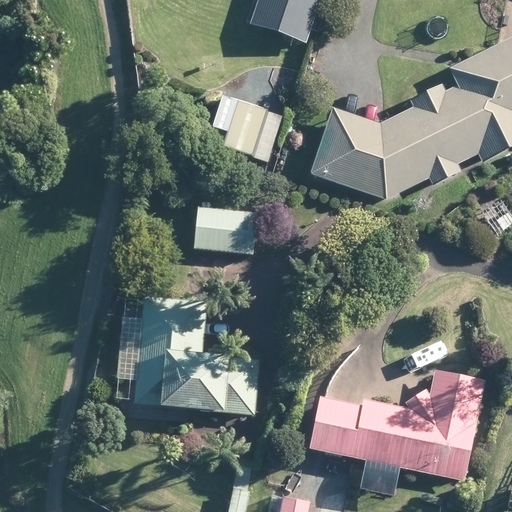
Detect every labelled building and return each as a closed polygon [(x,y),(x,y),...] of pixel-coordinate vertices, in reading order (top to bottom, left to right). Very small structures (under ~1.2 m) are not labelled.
[(261,0),(255,22),(310,39),(321,0),(261,0)] [(511,39),(495,48),(471,60),(454,69),(461,85),(449,91),(445,84),(414,101),(418,108),(384,124),(337,108),(316,175),(391,199),(428,180),(432,178),(436,186),(465,171),(461,164),(481,154),(486,163),(511,149),(511,39)] [(273,107),(266,106),(261,104),(256,122),(268,125),(273,107)] [(511,228),(511,213),(510,211),(499,219),(508,231),(511,228)] [(257,217),(197,212),(194,252),(254,257),(257,217)] [(205,318),(206,303),(148,298),(138,404),(179,407),(258,415),(263,361),(261,361),(246,359),(246,363),(237,362),(238,357),(205,354),(205,346),(208,319),(205,318)] [(466,377),(454,375),(438,371),(437,379),(434,396),(430,390),(423,395),(409,404),(413,409),(390,404),(375,401),(369,400),(367,406),(326,397),(315,449),(324,451),(341,455),(348,456),(401,467),(458,478),(468,481),(489,381),(470,378),(466,377)] [(291,466),(293,453),(281,451),(279,464),(289,466),(291,466)] [(241,462),(231,511),(248,511),(253,491),(249,490),(255,465),(241,462)] [(311,511),(313,502),(284,497),(273,495),(269,511),(311,511)]
